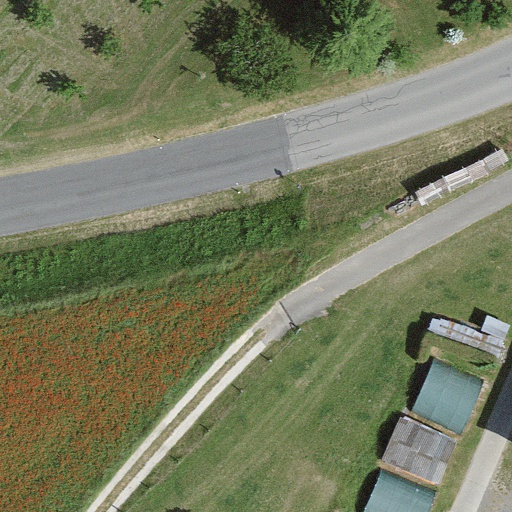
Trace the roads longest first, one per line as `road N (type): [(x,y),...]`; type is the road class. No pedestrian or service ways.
road 1 (tertiary): [(511,73),(345,141),(0,211)]
road 2 (track): [(511,396),(462,511)]
